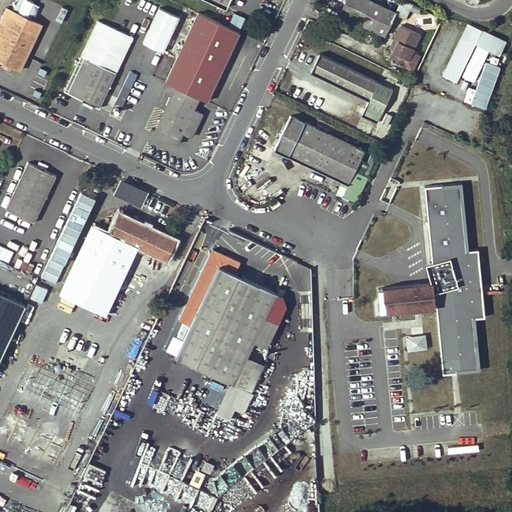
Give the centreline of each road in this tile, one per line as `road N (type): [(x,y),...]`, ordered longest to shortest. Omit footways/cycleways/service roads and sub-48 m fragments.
road 1 (unclassified): [(205,194),(0,97)]
road 2 (unclassified): [(299,0),(205,194)]
road 3 (unknown): [(116,339),(59,314),(45,317),(0,415)]
road 4 (unknown): [(205,194),(116,339)]
road 5 (unknown): [(60,479),(116,339)]
road 6 (unclassified): [(205,194),(316,240)]
